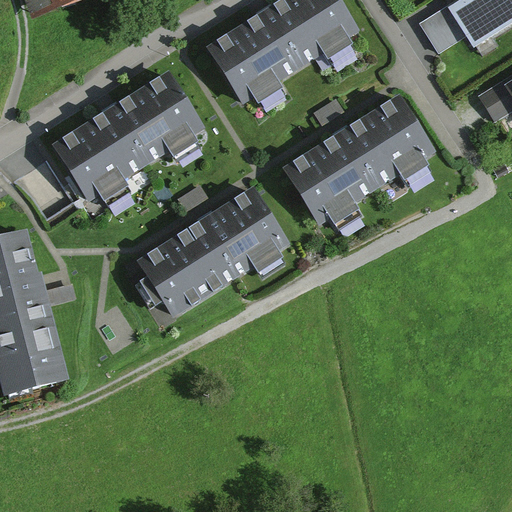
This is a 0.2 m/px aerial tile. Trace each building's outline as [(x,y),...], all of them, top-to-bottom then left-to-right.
[(27,0),(35,21),(96,0),(27,0)] [(335,0),(291,0),(207,53),(243,110),(254,103),(260,111),(283,97),(277,87),(321,59),(328,70),(355,53),(350,45),(360,38),(335,0)] [(511,0),(472,0),(458,9),(455,4),(419,27),(440,59),(466,42),(474,55),(511,30),(511,0)] [(168,77),(45,154),(82,213),(205,136),(168,77)] [(511,86),(501,93),(511,111),(511,86)] [(400,101),(277,178),(314,237),(437,160),(400,101)] [(248,197),(125,273),(161,332),(285,255),(248,197)] [(23,240),(0,246),(0,408),(62,393),(23,240)]
